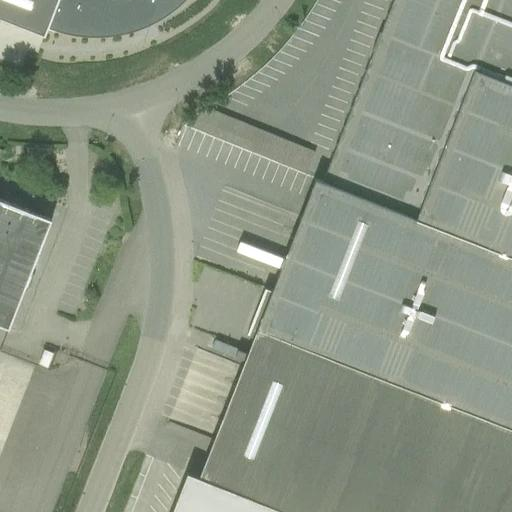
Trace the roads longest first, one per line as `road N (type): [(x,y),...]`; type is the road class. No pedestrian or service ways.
road 1 (unclassified): [(91,511),(146,369),(159,258),(145,116)]
road 2 (unclassified): [(145,116),(234,53),(273,0)]
road 3 (unclassified): [(0,116),(145,116)]
